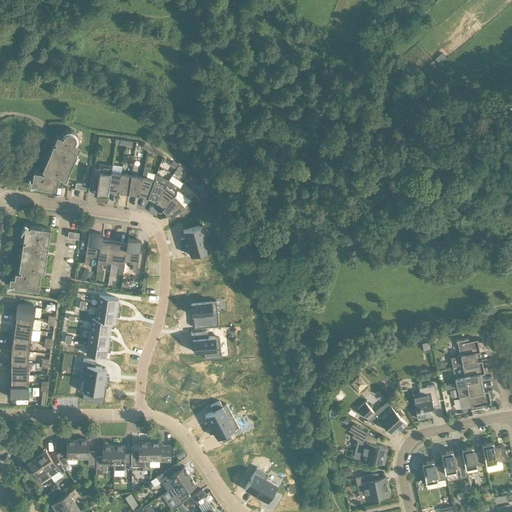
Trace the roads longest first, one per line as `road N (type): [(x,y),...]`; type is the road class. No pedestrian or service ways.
road 1 (residential): [(138,416),(140,370),(163,302),(156,230),(142,217),(5,196)]
road 2 (track): [(217,45),(262,86),(401,179),(436,198),(511,217)]
road 3 (residential): [(408,511),(399,466),(407,445),(429,431),(504,416)]
road 4 (residential): [(138,416),(176,426),(246,510)]
road 5 (residential): [(0,414),(138,416)]
